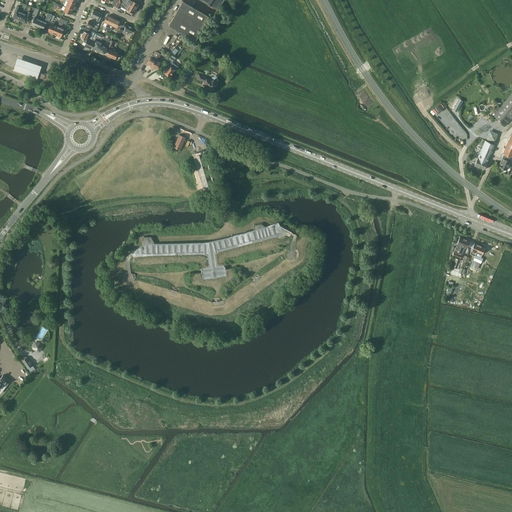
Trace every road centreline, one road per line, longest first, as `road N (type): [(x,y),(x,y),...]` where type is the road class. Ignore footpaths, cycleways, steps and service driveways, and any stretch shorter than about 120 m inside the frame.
road 1 (tertiary): [(251,132),(467,217)]
road 2 (track): [(399,327),(413,221),(394,199),(398,190)]
road 3 (tertiary): [(251,132),(166,102),(114,113)]
road 4 (track): [(396,402),(399,327),(446,339)]
